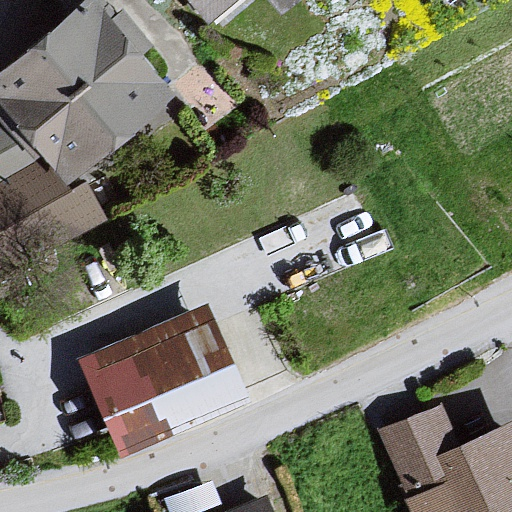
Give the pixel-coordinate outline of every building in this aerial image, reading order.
[(107,0),(94,0),(0,78),(0,99),(47,156),(67,181),(85,166),(180,87),(107,0)] [(303,0),(192,0),(220,28),(248,0),(270,0),(286,17),(303,0)] [(47,156),(0,182),(0,277),(111,217),(85,166),(67,181),(47,156)] [(210,302),(83,360),(125,452),(252,395),(210,302)] [(445,405),(380,435),(415,511),(511,511),(511,422),(463,445),(445,405)] [(282,511),(273,490),(223,511),(282,511)]
